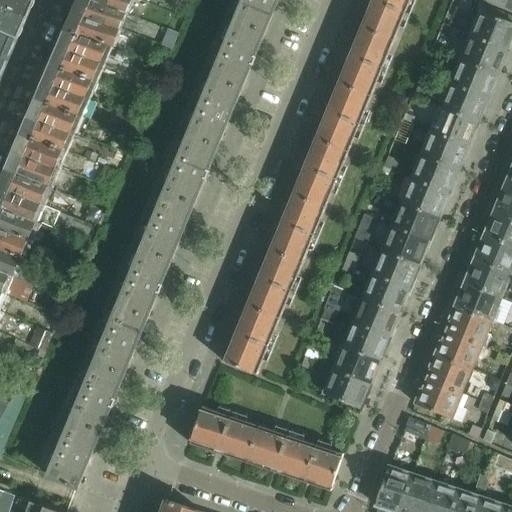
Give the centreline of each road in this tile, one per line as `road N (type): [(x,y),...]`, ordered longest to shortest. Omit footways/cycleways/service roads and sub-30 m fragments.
road 1 (residential): [(144,462),(335,0)]
road 2 (residential): [(353,511),(511,126)]
road 3 (residential): [(289,511),(144,462)]
road 4 (residential): [(50,0),(0,123)]
